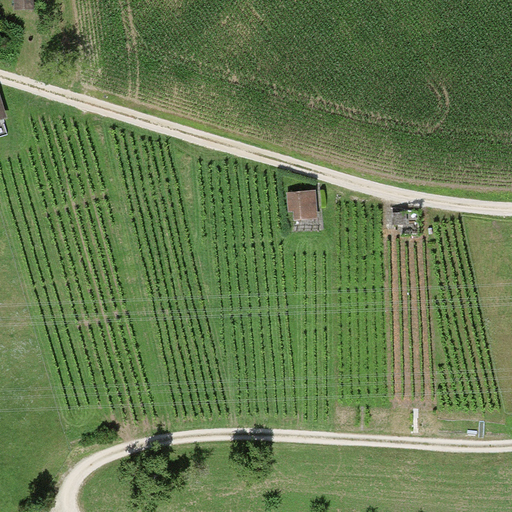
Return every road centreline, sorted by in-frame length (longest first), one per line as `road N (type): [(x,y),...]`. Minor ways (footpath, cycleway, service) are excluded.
road 1 (track): [(511,209),(372,192),(0,80)]
road 2 (track): [(511,446),(195,438),(88,465),(68,487),(64,511)]
